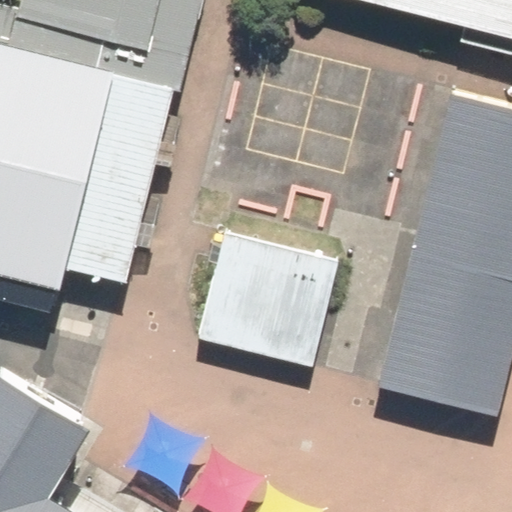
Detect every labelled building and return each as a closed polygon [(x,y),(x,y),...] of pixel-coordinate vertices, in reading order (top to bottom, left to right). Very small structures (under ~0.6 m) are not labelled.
[(0,283),(67,300),(77,263),(122,274),(190,0),(23,0),(21,7),(0,1),(0,283)] [(511,0),(394,0),(511,31),(511,0)] [(511,105),(456,91),(381,378),(487,405),(511,307),(511,105)] [(343,258),(231,230),(205,332),(316,360),(343,258)] [(0,511),(109,511),(63,484),(101,419),(0,387),(0,511)]
